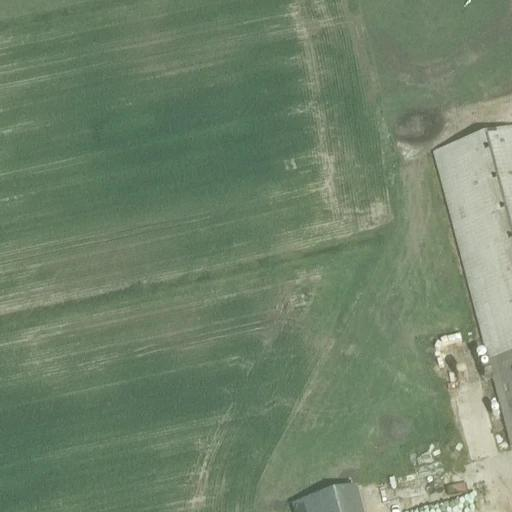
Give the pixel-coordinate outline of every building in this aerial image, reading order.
[(440,107),(387,118),(394,151),(447,140),(440,107)] [(511,134),(434,155),(488,364),(511,451),(511,450),(511,134)] [(440,399),(455,417),(472,404),(457,385),(440,399)] [(445,477),(384,485),(387,508),(448,501),(445,477)] [(293,507),(294,511),(356,511),(351,492),(293,507)] [(503,511),(503,499),(457,502),(457,511),(503,511)]
